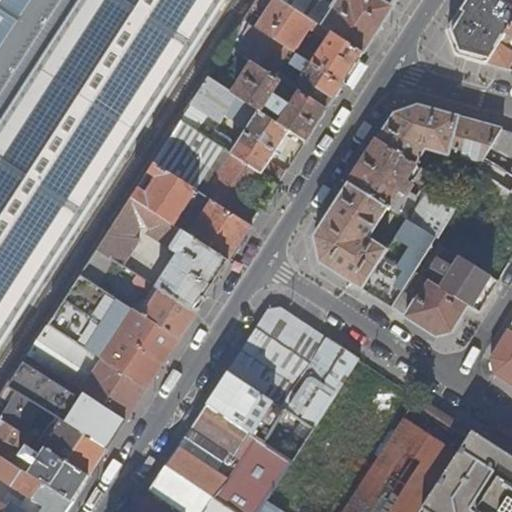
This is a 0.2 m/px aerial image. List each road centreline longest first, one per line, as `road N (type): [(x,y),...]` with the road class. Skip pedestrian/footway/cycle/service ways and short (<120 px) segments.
road 1 (unclassified): [(257,261),(99,511)]
road 2 (unclassified): [(382,70),(257,261)]
road 3 (unclassified): [(257,261),(446,383)]
road 4 (residential): [(511,107),(382,70)]
